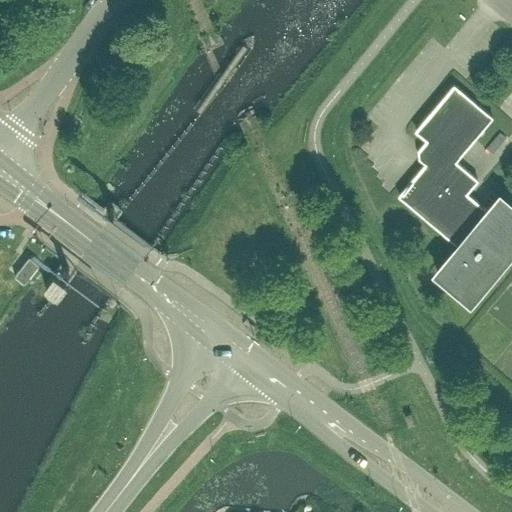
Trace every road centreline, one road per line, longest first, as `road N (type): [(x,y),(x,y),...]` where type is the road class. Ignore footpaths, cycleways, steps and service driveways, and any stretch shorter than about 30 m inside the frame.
road 1 (secondary): [(213,332),(0,167)]
road 2 (secondary): [(447,511),(249,360)]
road 3 (unclassified): [(0,160),(114,0)]
road 4 (tertiary): [(213,332),(179,379),(136,470)]
road 5 (tertiary): [(136,470),(249,360)]
